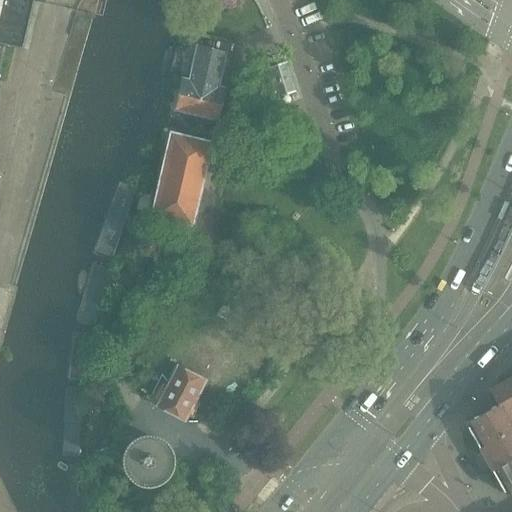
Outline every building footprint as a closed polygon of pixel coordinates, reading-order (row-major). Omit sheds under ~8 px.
[(34,2),(33,0),(0,0),(0,70),(6,45),(22,49),(34,2)] [(198,49),(190,83),(203,86),(216,89),(224,55),(198,49)] [(287,95),(277,66),(268,69),(266,63),(257,66),(268,101),(272,100),(287,95)] [(184,82),(177,110),(217,119),(223,91),(216,89),(203,86),(190,83),(184,82)] [(171,134),(152,216),(192,226),(211,144),(171,134)] [(140,186),(125,181),(98,254),(115,260),(140,186)] [(76,332),(92,337),(107,279),(92,275),(76,332)] [(153,336),(152,346),(153,354),(155,363),(159,371),(163,378),(169,385),(167,389),(163,387),(158,398),(162,400),(158,406),(185,420),(188,414),(192,416),(194,411),(195,409),(197,405),(195,403),(194,403),(195,400),(196,399),(205,400),(215,399),(224,397),(233,393),(241,387),(247,381),(253,373),(257,364),(260,355),(260,346),(259,336),(257,326),(252,317),(246,309),(239,303),(230,297),(221,294),(211,292),(201,292),(192,294),(182,297),(174,303),(166,309),(160,317),(156,326),(153,336)] [(90,347),(76,345),(72,383),(85,385),(90,347)] [(465,424),(467,428),(481,452),(475,455),(475,458),(475,461),(476,463),(478,467),(480,469),(482,470),(485,472),(490,469),(506,497),(511,493),(511,427),(510,424),(511,422),(511,377),(493,388),(493,389),(491,395),(497,406),(469,422),(465,424)] [(84,389),(68,388),(64,457),(81,458),(84,389)] [(125,459),(125,460),(125,461),(125,462),(125,463),(126,463),(126,464),(126,465),(126,466),(126,467),(127,467),(127,468),(127,469),(128,470),(128,471),(129,471),(129,472),(130,473),(130,474),(131,474),(131,475),(132,475),(132,476),(133,476),(133,477),(134,477),(134,478),(135,478),(136,479),(137,479),(138,480),(139,480),(140,481),(141,481),(142,481),(143,481),(143,482),(144,482),(145,482),(146,482),(147,482),(148,482),(149,482),(150,482),(151,482),(152,482),(153,481),(154,481),(155,481),(156,481),(156,480),(157,480),(158,480),(158,479),(159,479),(160,479),(160,478),(161,478),(161,477),(162,477),(163,476),(164,475),(165,475),(165,474),(166,473),(166,472),(167,472),(167,471),(168,470),(168,469),(168,468),(169,468),(169,467),(169,466),(169,465),(170,465),(170,464),(170,463),(170,462),(170,461),(170,460),(170,459),(170,458),(170,457),(170,456),(170,455),(170,454),(169,453),(169,452),(169,451),(168,451),(168,450),(168,449),(167,449),(167,448),(167,447),(166,447),(166,446),(165,445),(165,444),(164,444),(163,443),(162,442),(161,442),(161,441),(160,441),(160,440),(159,440),(158,440),(158,439),(157,439),(156,439),(156,438),(155,438),(154,438),(153,438),(152,437),(151,437),(150,437),(149,437),(148,437),(147,437),(146,437),(145,437),(144,437),(143,437),(143,438),(142,438),(141,438),(140,438),(139,439),(138,439),(137,440),(136,440),(136,441),(135,441),(134,441),(134,442),(133,442),(133,443),(132,443),(132,444),(131,444),(131,445),(130,445),(130,446),(129,446),(129,447),(128,448),(128,449),(127,450),(127,451),(127,452),(126,452),(126,453),(126,454),(126,455),(126,456),(125,456),(125,457),(125,458),(125,459)] [(99,511),(83,462),(70,466),(84,511),(99,511)] [(107,479),(97,481),(100,493),(110,491),(107,479)]
